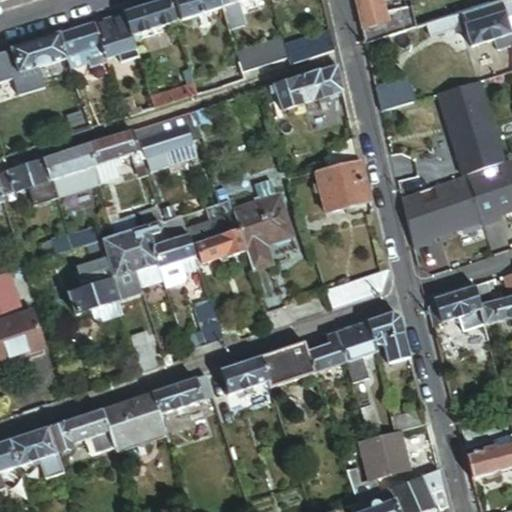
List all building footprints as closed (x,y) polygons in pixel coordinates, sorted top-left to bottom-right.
[(223,12),(218,0),(178,0),(176,1),(183,25),(223,12)] [(268,0),(218,0),(223,12),(230,35),(246,29),(238,7),(261,0),(264,8),(270,6),(268,0)] [(386,16),(380,0),(359,0),(355,1),(361,32),(388,24),(386,16)] [(488,0),(466,0),(455,3),(454,0),(420,0),(412,3),(413,7),(421,31),(432,27),(455,20),(491,8),(488,0)] [(501,5),(511,1),(511,0),(488,0),(491,8),(501,5)] [(511,1),(501,5),(511,37),(511,1)] [(177,26),(171,2),(125,17),(132,41),(177,26)] [(511,50),(511,37),(501,5),(491,8),(455,20),(459,32),(460,36),(468,33),(474,51),(475,51),(497,44),(500,54),(511,50)] [(366,48),(421,31),(413,7),(386,16),(388,24),(361,32),(366,48)] [(132,41),(125,17),(95,26),(107,71),(138,61),(132,41)] [(432,27),(436,39),(459,32),(455,20),(432,27)] [(107,71),(95,26),(12,52),(19,76),(66,61),(65,59),(80,55),(83,63),(93,60),(104,100),(114,97),(107,71)] [(334,55),(330,38),(285,52),(288,61),(290,69),(334,55)] [(288,61),(285,52),(282,43),(237,57),(243,76),(288,61)] [(475,51),(478,61),(500,54),(497,44),(475,51)] [(338,69),(274,89),(278,105),(282,116),(344,96),(338,69)] [(511,74),(495,80),(511,133),(511,74)] [(194,87),(190,75),(183,77),(186,90),(194,87)] [(404,83),(376,91),(382,116),(395,112),(418,104),(413,89),(404,83)] [(153,112),(196,99),(194,87),(186,90),(150,101),(153,112)] [(278,105),(274,89),(262,93),(266,109),(278,105)] [(121,123),(136,118),(134,112),(131,101),(116,105),(121,123)] [(437,152),(457,147),(453,132),(459,130),(454,110),(397,124),(405,156),(436,148),(437,152)] [(397,119),(395,112),(382,116),(385,128),(394,124),(393,120),(397,119)] [(196,144),(187,116),(132,134),(135,145),(139,144),(149,175),(166,169),(162,155),(196,144)] [(453,132),(457,147),(463,145),(459,130),(453,132)] [(135,145),(132,134),(85,149),(92,171),(111,165),(118,163),(131,159),(134,171),(143,168),(135,145)] [(358,165),(354,144),(327,163),(330,173),(358,165)] [(92,171),(85,149),(42,162),(50,185),(92,171)] [(50,185),(42,162),(0,175),(0,194),(2,200),(26,192),(50,185)] [(118,163),(111,165),(114,173),(120,171),(118,163)] [(111,165),(92,171),(97,188),(98,189),(117,183),(114,173),(111,165)] [(358,165),(330,173),(316,178),(319,190),(314,191),(317,200),(322,198),(328,218),(372,205),(360,165),(358,165)] [(55,202),(97,188),(92,171),(50,185),(55,202)] [(26,192),(31,209),(55,202),(50,185),(26,192)] [(279,201),(232,216),(238,235),(245,256),(251,274),(270,268),(263,249),(291,239),(279,201)] [(171,208),(157,213),(161,226),(175,221),(171,208)] [(123,237),(139,233),(134,218),(119,223),(116,216),(115,210),(106,213),(114,240),(123,237)] [(425,210),(405,214),(409,233),(429,228),(425,210)] [(132,211),(116,216),(119,223),(134,218),(132,211)] [(157,213),(157,212),(140,217),(144,231),(161,226),(157,213)] [(238,235),(232,216),(185,231),(188,240),(205,234),(206,240),(220,236),(221,241),(238,235)] [(185,231),(181,219),(175,221),(161,226),(144,231),(139,233),(123,237),(136,276),(156,270),(150,251),(147,241),(159,237),(157,233),(164,231),(169,246),(188,240),(185,231)] [(429,228),(409,233),(417,263),(436,258),(429,228)] [(85,250),(97,246),(92,231),(66,240),(71,254),(85,250)] [(245,256),(238,235),(221,241),(220,236),(206,240),(205,234),(188,240),(191,251),(194,250),(200,268),(226,260),(227,262),(245,256)] [(136,276),(123,237),(114,240),(97,246),(85,250),(91,268),(109,262),(116,283),(124,280),(136,276)] [(71,254),(66,240),(53,244),(58,258),(63,257),(71,254)] [(191,251),(188,240),(169,246),(150,251),(156,270),(157,273),(189,263),(192,273),(197,271),(191,251)] [(478,265),(511,254),(511,240),(475,253),(478,265)] [(91,268),(85,250),(71,254),(63,257),(68,275),(91,268)] [(457,273),(478,265),(475,253),(474,251),(452,258),(457,273)] [(189,263),(157,273),(161,286),(164,294),(184,287),(186,282),(184,277),(198,272),(197,271),(192,273),(189,263)] [(141,292),(161,286),(157,273),(156,270),(136,276),(139,285),(141,292)] [(0,327),(23,320),(8,273),(0,275),(0,327)] [(127,289),(139,285),(136,276),(124,280),(127,289)] [(382,297),(389,277),(354,286),(359,305),(382,297)] [(511,278),(504,281),(509,302),(503,304),(493,306),(491,300),(488,286),(475,290),(485,328),(511,318),(511,278)] [(111,284),(70,298),(76,317),(91,313),(93,320),(120,311),(111,284)] [(354,286),(326,294),(332,314),(359,305),(354,286)] [(464,335),(485,328),(475,290),(434,304),(429,312),(433,329),(459,321),(464,335)] [(501,298),(491,300),(493,306),(503,304),(501,298)] [(31,316),(23,320),(0,327),(0,367),(44,353),(31,316)] [(394,317),(367,326),(375,349),(385,351),(389,368),(411,362),(401,322),(394,317)] [(187,362),(224,350),(216,326),(213,318),(199,323),(208,348),(185,356),(187,362)] [(224,350),(236,346),(228,322),(216,326),(224,350)] [(375,349),(367,326),(336,336),(347,368),(362,362),(378,357),(375,349)] [(347,368),(336,336),(308,346),(318,377),(347,368)] [(142,377),(157,372),(146,339),(131,344),(142,377)] [(318,377),(308,346),(261,362),(269,386),(271,393),(318,377)] [(269,386),(261,362),(220,375),(229,400),(245,394),(252,392),(269,386)] [(347,368),(354,388),(369,383),(362,362),(347,368)] [(215,407),(206,380),(152,398),(160,420),(208,403),(210,408),(215,407)] [(160,420),(152,398),(101,415),(114,451),(114,454),(165,437),(160,420)] [(419,409),(390,416),(394,431),(423,424),(419,409)] [(362,415),(369,437),(379,434),(372,411),(362,415)] [(114,451),(101,415),(48,433),(57,459),(73,453),(72,449),(87,444),(92,458),(110,452),(114,451)] [(511,439),(511,436),(509,423),(507,417),(459,430),(464,453),(493,445),(511,439)] [(57,459),(48,433),(8,446),(17,473),(38,466),(45,484),(64,478),(57,459)] [(361,471),(350,474),(360,504),(383,496),(379,483),(411,474),(401,435),(362,445),(372,485),(364,486),(361,471)] [(511,439),(493,445),(495,452),(511,447),(511,439)] [(17,473),(8,446),(0,448),(0,495),(5,494),(0,478),(17,473)] [(511,470),(511,447),(495,452),(466,460),(471,481),(511,470)] [(446,511),(449,511),(440,474),(418,482),(419,486),(397,494),(403,511),(427,511),(428,511),(446,511)] [(383,496),(360,504),(339,511),(399,511),(392,492),(383,496)]
